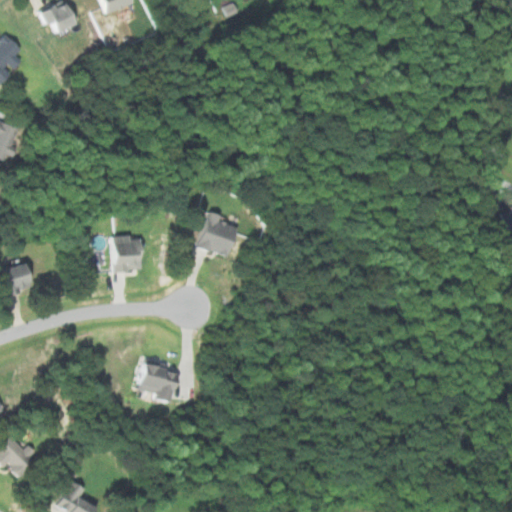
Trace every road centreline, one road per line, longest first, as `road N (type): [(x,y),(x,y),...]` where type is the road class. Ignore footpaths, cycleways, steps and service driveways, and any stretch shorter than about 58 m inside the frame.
road 1 (residential): [(505,0),(488,140),(492,168),(511,185)]
road 2 (residential): [(0,337),(117,308),(190,306)]
